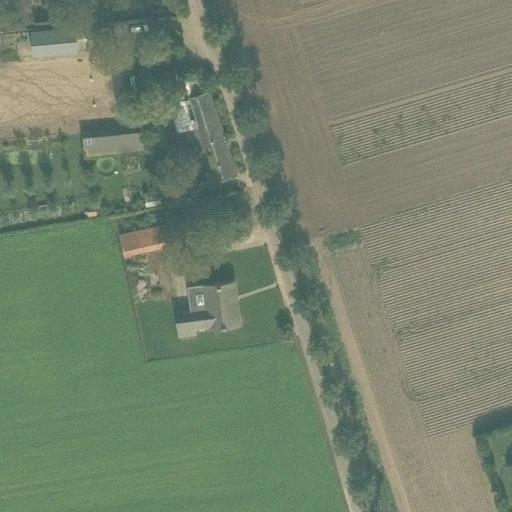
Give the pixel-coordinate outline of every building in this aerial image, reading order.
[(30,31),(30,40),(32,55),(80,51),(78,27),(30,31)] [(153,42),(136,44),(137,57),(154,55),(153,42)] [(237,174),(209,90),(187,97),(196,127),(185,129),(192,154),(203,151),(211,180),(237,174)] [(87,142),(88,158),(145,152),(143,136),(87,142)] [(170,206),(197,200),(193,185),(167,191),(170,206)] [(125,254),(185,240),(180,221),(120,234),(125,254)] [(240,323),(234,281),(206,284),(209,307),(176,311),(179,335),(197,333),(196,327),(211,325),(211,327),(240,323)]
